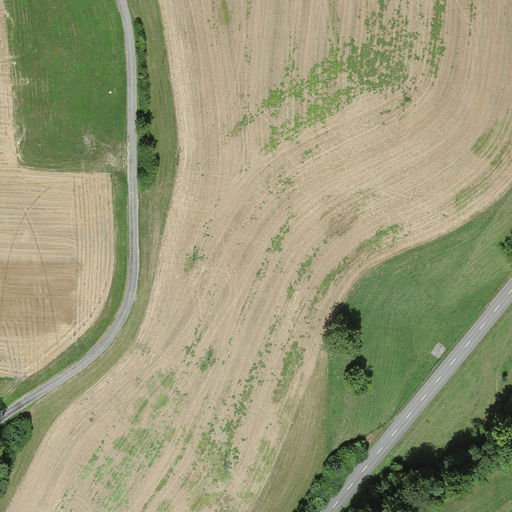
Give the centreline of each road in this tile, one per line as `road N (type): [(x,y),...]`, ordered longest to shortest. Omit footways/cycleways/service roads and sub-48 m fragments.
road 1 (unclassified): [(0,416),(76,368),(123,314),(132,199),(120,0)]
road 2 (tertiary): [(326,511),(511,288)]
